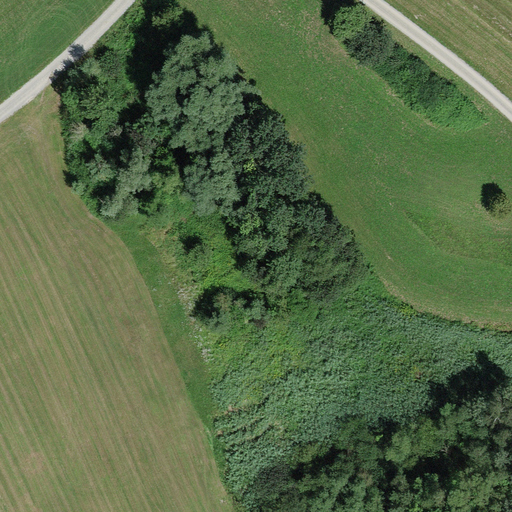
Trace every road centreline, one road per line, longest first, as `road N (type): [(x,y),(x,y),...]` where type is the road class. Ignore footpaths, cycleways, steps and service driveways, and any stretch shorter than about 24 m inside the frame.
road 1 (track): [(511,117),(369,0)]
road 2 (track): [(125,0),(81,48),(0,113)]
